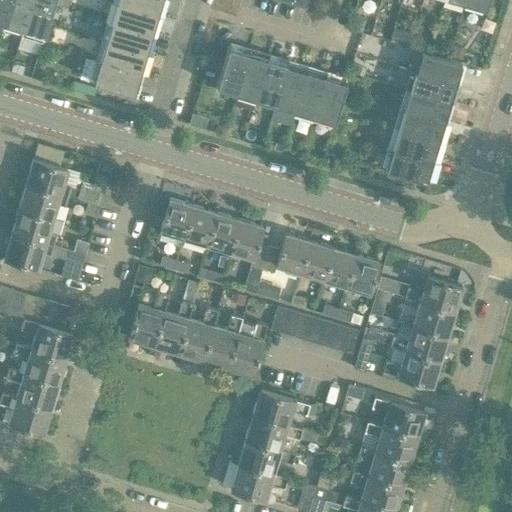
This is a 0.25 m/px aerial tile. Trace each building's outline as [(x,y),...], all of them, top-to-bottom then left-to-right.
[(0,0),(0,21),(3,22),(9,0),(0,0)] [(9,0),(3,22),(23,28),(30,0),(9,0)] [(30,0),(23,28),(43,34),(52,3),(67,7),(68,0),(30,0)] [(116,0),(116,2),(156,13),(160,0),(116,0)] [(111,21),(150,32),(156,13),(116,2),(111,21)] [(105,40),(145,52),(150,32),(111,21),(105,40)] [(99,60),(139,71),(145,52),(105,40),(99,60)] [(236,91),(248,51),(227,44),(215,84),(236,91)] [(415,70),(454,82),(460,61),(421,49),(415,70)] [(248,51),(236,91),(256,97),(267,56),(248,51)] [(210,55),(206,67),(216,70),(220,58),(210,55)] [(267,56),(256,97),(274,102),(286,62),(267,56)] [(139,71),(99,60),(93,80),(133,92),(139,71)] [(12,62),(10,70),(21,74),(24,65),(12,62)] [(286,62),(274,102),(294,108),(305,68),(286,62)] [(356,65),(354,73),(363,75),(365,67),(356,65)] [(305,68),(294,108),(313,114),(325,74),(305,68)] [(409,89),(448,101),(454,82),(415,70),(409,89)] [(325,74),(313,114),(333,120),(345,80),(325,74)] [(403,108),(443,120),(448,101),(409,89),(403,108)] [(397,127),(437,139),(443,120),(403,108),(397,127)] [(391,146),(431,158),(437,139),(397,127),(391,146)] [(275,141),(273,148),(281,151),(283,144),(275,141)] [(431,158),(391,146),(385,167),(425,179),(431,158)] [(32,157),(25,182),(87,200),(99,204),(106,181),(94,178),(92,183),(81,180),(79,187),(63,182),(67,167),(32,157)] [(18,206),(53,217),(57,203),(64,205),(67,195),(87,201),(83,212),(95,216),(99,204),(87,200),(25,182),(18,206)] [(182,236),(192,205),(167,198),(158,229),(182,236)] [(192,205),(182,236),(205,242),(214,211),(192,205)] [(53,217),(18,206),(10,231),(53,243),(55,234),(48,231),(53,217)] [(214,211),(205,242),(228,249),(237,218),(214,211)] [(237,218),(228,249),(252,255),(249,265),(260,268),(267,244),(256,241),(261,225),(237,218)] [(53,243),(10,231),(3,255),(38,266),(42,251),(50,253),(53,243)] [(267,244),(260,268),(273,271),(275,263),(298,270),(307,239),(284,232),(279,248),(267,244)] [(72,249),(84,252),(87,241),(75,237),(72,249)] [(307,239),(298,270),(322,277),(331,246),(307,239)] [(331,246),(322,277),(345,284),(354,253),(331,246)] [(67,247),(60,270),(65,272),(77,275),(84,252),(72,249),(67,247)] [(354,253),(345,284),(367,291),(377,260),(354,253)] [(173,268),(175,259),(161,254),(158,263),(173,268)] [(175,259),(173,268),(187,272),(189,263),(175,259)] [(218,281),(221,273),(207,269),(204,277),(218,281)] [(403,295),(418,300),(453,310),(461,285),(426,274),(421,289),(406,284),(403,295)] [(0,309),(5,311),(11,288),(0,284),(0,309)] [(16,314),(23,292),(11,288),(5,311),(16,314)] [(152,343),(163,308),(167,294),(156,290),(152,305),(136,301),(126,335),(152,343)] [(234,291),(231,300),(243,304),(246,295),(234,291)] [(28,318),(35,295),(23,292),(16,314),(22,316),(28,318)] [(303,306),(305,298),(292,294),(289,302),(303,306)] [(40,321),(46,299),(35,295),(28,318),(40,321)] [(176,350),(187,316),(191,301),(181,298),(177,312),(163,308),(152,343),(176,350)] [(51,325),(58,302),(46,299),(40,321),(51,325)] [(396,319),(411,324),(446,334),(453,310),(418,300),(414,313),(399,309),(396,319)] [(51,325),(63,329),(70,306),(58,302),(51,325)] [(335,316),(338,307),(323,303),(321,311),(335,316)] [(187,316),(176,350),(201,357),(211,323),(216,308),(205,305),(201,320),(187,316)] [(281,331),(288,308),(276,305),(269,327),(281,331)] [(338,307),(335,316),(349,320),(352,311),(338,307)] [(288,308),(281,331),(292,334),(299,311),(288,308)] [(304,337),(311,315),(299,311),(292,334),(304,337)] [(211,323),(201,357),(226,365),(236,330),(241,316),(231,313),(226,327),(211,323)] [(316,341),(323,318),(311,315),(304,337),(316,341)] [(40,321),(28,318),(22,316),(19,328),(34,332),(30,346),(64,356),(72,331),(63,329),(51,325),(40,321)] [(327,344),(334,322),(323,318),(316,341),(327,344)] [(236,330),(226,365),(250,372),(265,323),(255,320),(253,324),(239,320),(236,330)] [(338,348),(345,325),(334,322),(327,344),(338,348)] [(389,343),(404,348),(438,358),(446,334),(411,324),(407,338),(392,333),(389,343)] [(345,325),(338,348),(350,351),(357,328),(345,325)] [(15,341),(12,352),(26,356),(22,371),(57,382),(64,356),(30,346),(15,341)] [(438,358),(404,348),(399,362),(385,358),(381,369),(431,384),(438,358)] [(15,395),(49,406),(57,382),(22,371),(8,367),(4,377),(19,381),(15,395)] [(348,383),(345,393),(360,398),(363,388),(348,383)] [(251,412),(286,423),(290,409),(304,414),(308,403),(258,388),(251,412)] [(49,406),(15,395),(0,391),(0,401),(12,405),(7,420),(42,430),(49,406)] [(381,425),(416,435),(423,410),(373,395),(370,406),(385,410),(381,425)] [(308,403),(305,412),(312,414),(315,405),(308,403)] [(286,423),(251,412),(244,437),(288,451),(292,436),(297,438),(300,427),(286,423)] [(339,412),(336,423),(341,424),(348,421),(350,415),(339,412)] [(373,449),(408,460),(416,435),(381,425),(365,420),(362,430),(378,435),(373,449)] [(300,427),(297,438),(305,440),(309,430),(300,427)] [(236,461),(271,472),(275,458),(289,462),(293,452),(288,451),(244,437),(236,461)] [(346,441),(343,449),(356,453),(358,445),(346,441)] [(366,474),(400,485),(408,460),(373,449),(358,445),(356,453),(355,455),(370,459),(366,474)] [(271,472),(236,461),(229,486),(263,496),(267,483),(282,487),(286,476),(271,472)] [(358,498),(393,509),(400,485),(366,474),(351,470),(348,479),(363,484),(358,498)] [(315,485),(327,489),(330,478),(318,475),(315,485)] [(315,485),(303,481),(296,506),(307,510),(315,485)] [(315,485),(307,510),(314,511),(319,511),(324,498),(356,508),(354,511),(392,511),(393,509),(358,498),(327,489),(315,485)]
